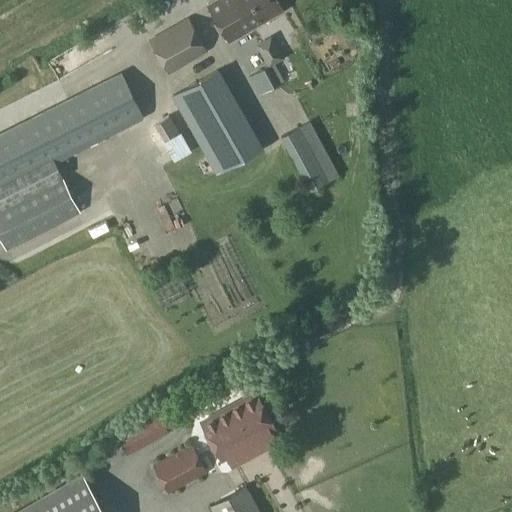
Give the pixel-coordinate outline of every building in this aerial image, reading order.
[(283,9),(278,0),(214,0),(208,4),(228,40),(283,9)] [(328,10),(294,26),(302,44),(336,28),(328,10)] [(149,39),(164,65),(169,74),(207,51),(189,17),(149,39)] [(253,28),(260,58),(275,55),(269,25),(253,28)] [(55,53),(62,64),(87,50),(81,38),(55,53)] [(257,95),(279,83),(270,65),(248,76),(257,95)] [(219,67),(171,95),(215,173),(264,146),(219,67)] [(0,237),(6,250),(80,211),(61,174),(42,184),(35,169),(54,159),(56,162),(144,116),(122,71),(0,132),(0,237)] [(154,123),(164,139),(166,138),(173,149),(186,143),(179,130),(178,130),(169,115),(154,123)] [(310,189),(339,175),(310,120),(281,136),(310,189)] [(59,162),(54,164),(59,174),(64,172),(59,162)] [(244,391),(192,420),(212,455),(263,424),(244,391)] [(167,431),(155,412),(118,435),(128,453),(167,431)] [(190,444),(154,464),(170,494),(206,473),(190,444)] [(262,451),(249,456),(256,476),(269,471),(262,451)] [(104,511),(81,472),(12,511),(104,511)] [(261,511),(245,485),(211,506),(214,511),(261,511)]
